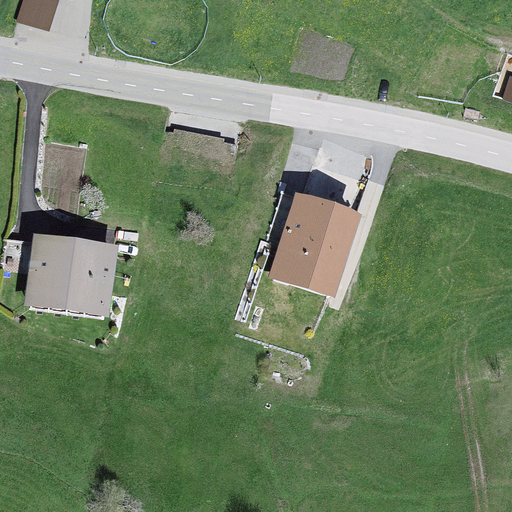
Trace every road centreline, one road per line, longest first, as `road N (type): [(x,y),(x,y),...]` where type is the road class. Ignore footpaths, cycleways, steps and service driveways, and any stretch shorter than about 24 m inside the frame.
road 1 (tertiary): [(511,153),(398,125),(191,97),(0,51)]
road 2 (track): [(511,296),(484,312),(460,351),(482,511)]
